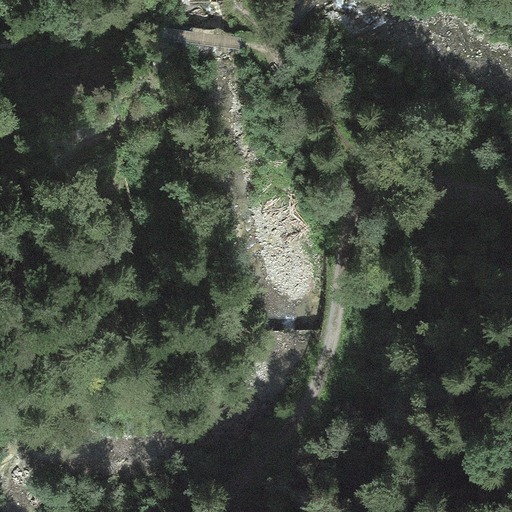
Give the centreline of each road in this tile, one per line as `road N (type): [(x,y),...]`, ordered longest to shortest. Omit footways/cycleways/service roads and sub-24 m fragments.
road 1 (track): [(240,481),(308,402),(331,349),(350,216),(365,182)]
road 2 (track): [(275,54),(340,127),(365,182)]
road 3 (track): [(365,182),(403,174),(511,197)]
